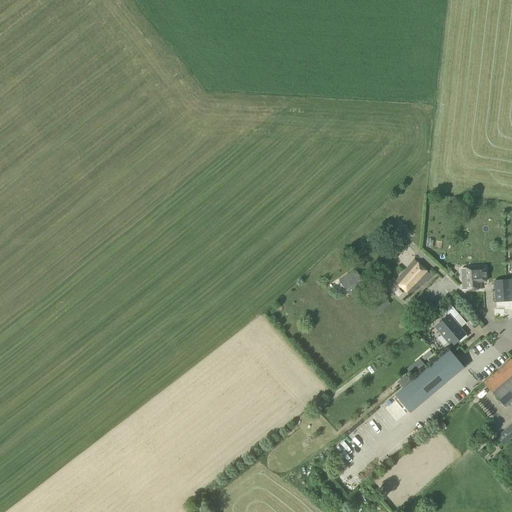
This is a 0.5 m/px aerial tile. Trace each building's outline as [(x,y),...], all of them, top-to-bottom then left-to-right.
[(425,284),(431,277),(413,261),(394,281),(410,295),(422,282),(425,284)] [(461,290),(481,289),(481,282),(485,282),(484,268),(460,270),(461,290)] [(349,295),(364,283),(353,269),(338,281),(349,295)] [(450,278),(454,274),(449,269),(445,272),(450,278)] [(495,303),(511,302),(510,280),(494,281),(495,303)] [(381,310),(389,302),(385,298),(388,296),(379,287),(369,297),(377,305),(381,310)] [(459,315),(452,307),(445,313),(447,315),(433,327),(451,348),(459,341),(460,343),(467,337),(466,336),(466,335),(453,319),(459,315)] [(413,327),(420,322),(412,313),(406,318),(413,327)] [(433,394),(464,368),(448,350),(417,376),(433,394)] [(511,359),(483,383),(504,408),(511,401),(511,359)] [(402,388),(410,381),(405,375),(397,382),(402,388)] [(400,395),(406,406),(424,395),(417,385),(400,395)] [(376,408),(394,429),(410,416),(392,395),(376,408)] [(503,446),(511,437),(511,423),(496,437),(503,446)]
